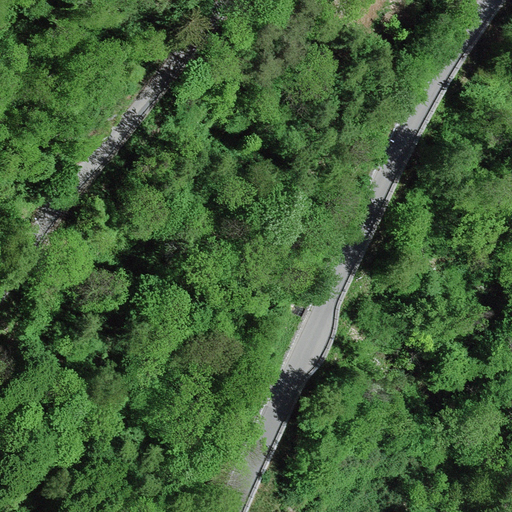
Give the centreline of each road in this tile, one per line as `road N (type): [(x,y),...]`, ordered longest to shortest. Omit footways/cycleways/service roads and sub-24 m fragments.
road 1 (unclassified): [(232,511),(300,351),(414,127),(496,0)]
road 2 (unclassified): [(0,289),(57,205),(224,0)]
